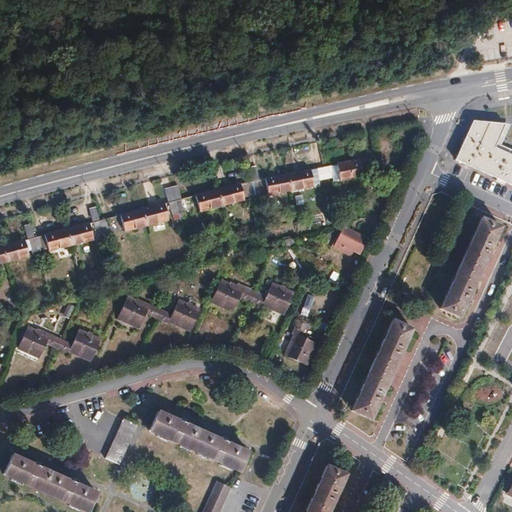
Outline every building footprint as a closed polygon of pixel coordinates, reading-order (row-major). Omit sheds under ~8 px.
[(511,186),(511,154),(496,146),(507,122),(473,124),(456,159),(511,186)] [(368,157),(371,169),(377,168),(374,156),(368,157)] [(366,170),(363,158),(357,159),(360,171),(366,170)] [(338,180),(361,176),(360,171),(357,159),(328,165),(330,178),(337,177),(338,180)] [(330,178),(328,165),(315,168),(318,181),(330,178)] [(250,181),(254,196),(263,194),(260,179),(258,180),(255,166),(247,168),(250,181)] [(311,186),(308,169),(286,173),(289,190),(311,186)] [(289,190),(286,173),(263,178),(266,194),(289,190)] [(377,179),(369,180),(372,192),(379,191),(377,179)] [(254,196),(250,181),(216,189),(221,206),(243,201),(243,199),(254,196)] [(182,213),(187,212),(190,211),(183,185),(175,186),(182,213)] [(182,213),(175,186),(168,188),(171,201),(167,203),(171,216),(175,215),(182,213)] [(221,206),(216,189),(194,195),(198,212),(221,206)] [(167,219),(163,203),(140,209),(145,225),(167,219)] [(88,208),(91,221),(66,228),(70,245),(98,238),(102,237),(101,234),(98,221),(94,206),(88,208)] [(103,219),(107,233),(123,229),(123,231),(145,225),(140,209),(120,214),(120,215),(103,219)] [(304,212),(297,214),(299,224),(307,222),(304,212)] [(184,220),(182,213),(175,215),(177,222),(184,220)] [(500,227),(480,218),(460,263),(479,272),(500,227)] [(107,233),(103,219),(98,221),(101,234),(107,233)] [(27,239),(31,253),(37,252),(33,238),(30,224),(23,226),(26,239),(27,239)] [(365,238),(342,227),(332,248),(349,255),(352,249),(358,252),(365,238)] [(51,262),(48,251),(70,245),(66,228),(44,234),(44,235),(33,238),(37,252),(41,265),(51,262)] [(28,256),(23,240),(1,245),(5,262),(28,256)] [(459,317),(479,272),(460,263),(439,309),(459,317)] [(339,287),(345,277),(332,271),(327,281),(339,287)] [(243,298),(250,302),(254,293),(242,288),(241,291),(220,281),(210,302),(232,311),(240,294),(244,295),(243,298)] [(80,283),(75,285),(79,300),(84,298),(82,289),(80,283)] [(264,298),(254,293),(250,302),(256,304),(257,302),(282,314),(292,293),(272,283),(264,298)] [(94,295),(92,286),(82,289),(84,298),(94,295)] [(148,304),(147,307),(126,298),(117,319),(138,328),(145,311),(150,313),(149,316),(155,318),(159,309),(148,304)] [(27,314),(36,311),(33,299),(16,304),(19,316),(27,314)] [(177,300),(171,314),(159,309),(155,318),(161,321),(162,319),(188,330),(198,309),(177,300)] [(16,304),(4,307),(7,319),(19,316),(16,304)] [(392,320),(372,365),(390,373),(411,328),(392,320)] [(304,325),(296,321),(291,333),(292,334),(284,355),(305,365),(314,344),(299,337),(304,325)] [(47,334),(47,336),(26,327),(17,348),(38,357),(45,341),(50,343),(49,346),(56,349),(60,340),(47,334)] [(78,330),(71,345),(60,340),(56,349),(63,351),(64,349),(89,361),(99,339),(78,330)] [(370,419),(390,373),(372,365),(351,410),(370,419)] [(148,431),(193,451),(202,432),(183,424),(177,421),(156,412),(148,431)] [(135,425),(121,419),(104,458),(118,464),(135,425)] [(219,440),(202,432),(193,451),(238,472),(247,452),(224,442),(219,440)] [(2,474),(45,493),(53,475),(38,468),(33,465),(11,455),(7,464),(2,474)] [(325,466),(308,503),(327,511),(344,474),(325,466)] [(68,481),(53,475),(45,493),(86,511),(87,511),(92,503),(96,494),(73,484),(68,481)] [(215,482),(201,511),(218,511),(229,489),(215,482)] [(308,503),(304,511),(327,511),(308,503)]
